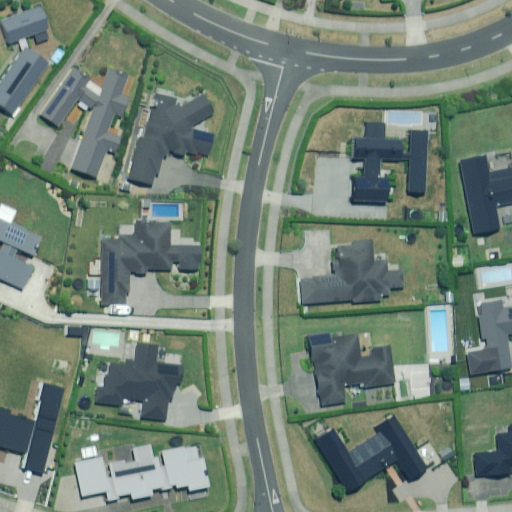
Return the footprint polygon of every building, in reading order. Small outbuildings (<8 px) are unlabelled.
[(0,22),(0,29),(6,46),(44,32),(35,10),(0,22)] [(0,81),(0,109),(9,116),(45,66),(23,50),(0,81)] [(121,115),(127,99),(119,96),(126,78),(106,71),(97,99),(83,89),(87,82),(70,70),(38,116),(55,128),(76,98),(92,110),(70,167),(95,176),(106,146),(116,150),(123,131),(109,126),(114,112),(121,115)] [(212,112),(202,94),(178,107),(177,99),(155,94),(144,138),(138,137),(128,179),(152,184),(155,172),(158,173),(162,157),(165,158),(166,151),(184,155),(185,150),(207,155),(212,134),(191,129),(192,123),(212,112)] [(407,151),(400,151),(401,141),(353,139),(352,158),(363,159),(362,177),(353,176),(352,199),(386,200),(387,178),(378,177),(379,159),(397,159),(408,160),(406,191),(423,191),(425,130),(408,130),(407,151)] [(483,159),(458,164),(472,237),(498,232),(494,208),(511,204),(511,167),(511,168),(511,171),(486,176),(483,159)] [(0,246),(1,247),(0,250),(0,283),(19,293),(29,271),(10,262),(14,253),(30,260),(39,241),(8,227),(13,215),(0,208),(0,246)] [(102,240),(100,240),(99,307),(123,307),(123,291),(130,291),(130,276),(145,276),(145,271),(170,271),(170,263),(178,263),(177,272),(196,272),(197,248),(169,247),(170,222),(134,222),(134,235),(122,234),(122,240),(102,240)] [(331,229),(316,230),(317,245),(331,244),(331,229)] [(351,246),(336,247),(337,261),(331,262),(332,278),(298,280),(300,305),(383,300),(382,288),(403,287),(402,271),(387,272),(386,261),(373,262),(371,239),(350,241),(351,246)] [(475,307),(485,374),(510,370),(505,336),(511,335),(511,309),(501,312),(499,303),(475,307)] [(331,339),(330,333),(307,337),(321,406),(345,401),(343,386),(364,382),(365,388),(395,382),(388,345),(371,348),(373,354),(361,357),(357,335),(331,339)] [(127,360),(127,364),(113,363),(112,373),(104,373),(104,385),(97,385),(96,403),(121,404),(122,400),(141,401),(141,418),(167,419),(168,398),(174,398),(175,384),(181,384),(182,364),(156,363),(157,345),(137,344),(136,361),(127,360)] [(20,472),(38,477),(60,392),(38,386),(29,424),(6,418),(7,415),(0,413),(0,449),(25,456),(20,472)] [(426,467),(394,415),(372,428),(375,434),(346,451),(342,443),(347,440),(342,431),(336,434),(333,428),(314,440),(346,492),(397,461),(408,479),(426,467)] [(511,425),(507,426),(508,432),(496,434),(499,451),(474,454),(476,477),(508,472),(511,471),(511,425)] [(207,491),(206,485),(201,464),(194,465),(191,448),(160,455),(163,470),(155,471),(150,448),(129,453),(131,463),(106,468),(109,481),(102,482),(98,461),(72,467),(78,500),(102,495),(105,506),(184,490),(185,496),(207,491)]
